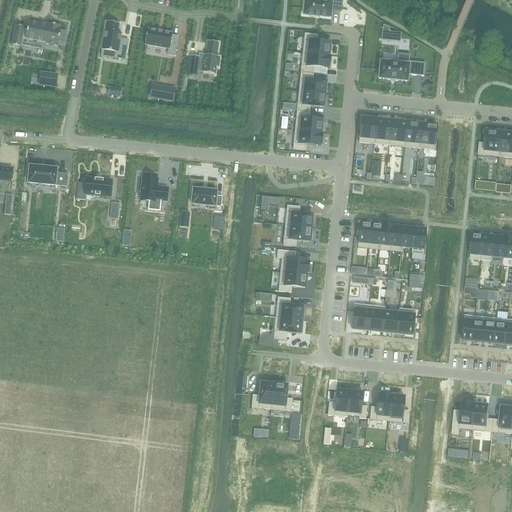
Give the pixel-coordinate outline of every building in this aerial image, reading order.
[(304,0),(303,16),(331,19),(332,11),(341,12),(342,0),(304,0)] [(15,25),(12,45),(21,47),(22,39),(46,43),(45,45),(57,47),(59,41),(64,42),(66,32),(60,31),(61,28),(60,28),(60,27),(56,26),(47,24),(47,26),(28,22),(26,31),(24,31),(25,27),(15,25)] [(106,23),(101,50),(116,52),(115,59),(125,61),(128,40),(121,39),(121,34),(118,33),(119,25),(106,23)] [(382,31),(381,40),(400,42),(401,33),(389,32),(389,28),(386,26),(383,26),(383,31),(382,31)] [(175,57),(178,41),(171,40),(172,33),(160,31),(148,29),(145,45),(168,50),(167,55),(175,57)] [(305,34),(303,54),(307,54),(330,57),(331,43),(317,41),(317,35),(305,34)] [(191,57),(188,76),(196,77),(197,77),(198,72),(202,73),(215,75),(216,67),(219,68),(220,58),(217,57),(219,44),(207,42),(205,55),(200,55),(199,58),(191,57)] [(301,68),(301,73),(313,74),(314,69),(329,70),(330,57),(307,54),(303,54),(301,68)] [(380,58),(378,78),(393,79),(409,80),(409,76),(425,77),(426,62),(380,58)] [(41,73),(40,85),(55,87),(56,87),(58,75),(54,74),(41,73)] [(301,73),(299,92),(301,93),(325,95),(326,81),(313,80),(313,74),(301,73)] [(151,91),(150,97),(173,101),(175,89),(158,86),(157,92),(151,91)] [(109,87),(108,96),(120,97),(121,89),(109,87)] [(299,92),(297,112),(310,113),(310,107),(324,108),(325,95),(301,93),(299,92)] [(297,112),(295,131),(298,132),(321,134),(322,120),(309,119),(310,113),(297,112)] [(361,118),(359,140),(374,141),(376,119),(361,118)] [(376,119),(374,141),(389,143),(392,121),(376,119)] [(392,121),(389,143),(405,144),(407,122),(392,121)] [(407,122),(405,144),(420,146),(422,123),(407,122)] [(422,123),(420,146),(435,147),(437,125),(422,123)] [(295,131),(293,150),(306,152),(306,146),(320,148),(321,134),(298,132),(295,131)] [(479,144),(478,155),(485,156),(500,157),(500,154),(502,132),(487,131),(486,144),(479,143),(479,144)] [(500,154),(500,157),(511,158),(511,132),(502,132),(500,154)] [(0,180),(11,182),(12,169),(0,167),(0,180)] [(29,167),(28,183),(66,187),(68,174),(56,173),(57,169),(29,167)] [(416,179),(415,185),(434,187),(435,179),(424,178),(424,173),(417,173),(416,179)] [(78,184),(77,200),(84,200),(85,195),(110,198),(112,181),(85,178),(85,185),(78,184)] [(143,178),(140,202),(149,203),(148,211),(160,212),(161,201),(167,202),(168,189),(157,188),(158,179),(143,178)] [(476,181),(476,190),(496,192),(497,184),(476,181)] [(192,189),(191,205),(216,208),(216,207),(217,197),(217,191),(192,189)] [(269,198),(268,205),(278,206),(279,199),(269,198)] [(111,203),(111,211),(119,212),(120,204),(111,203)] [(287,207),(285,227),(311,229),(313,216),(299,215),(300,208),(287,207)] [(181,213),(180,227),(188,228),(190,214),(181,213)] [(214,217),(213,230),(221,231),(222,217),(214,217)] [(358,244),(357,248),(369,250),(371,223),(360,222),(359,235),(358,244)] [(371,223),(369,250),(380,251),(382,224),(371,223)] [(382,224),(380,251),(391,252),(394,225),(382,224)] [(394,225),(391,252),(402,253),(402,250),(402,249),(404,226),(394,225)] [(404,226),(402,249),(412,250),(414,227),(404,226)] [(285,227),(283,247),(296,248),(297,242),(310,243),(311,229),(285,227)] [(412,251),(411,254),(423,255),(426,229),(414,227),(412,250),(412,251)] [(57,233),(56,242),(64,243),(64,234),(57,233)] [(472,234),(470,260),(481,261),(484,235),(472,234)] [(484,235),(481,261),(492,262),(493,258),(495,236),(484,235)] [(495,236),(493,258),(503,260),(506,237),(495,236)] [(511,237),(506,237),(503,260),(511,260),(511,237)] [(278,252),(277,260),(281,260),(280,273),(307,275),(308,262),(295,260),(295,254),(282,253),(278,252)] [(280,273),(278,293),(291,294),(292,287),(305,289),(307,275),(280,273)] [(276,318),(301,321),(302,321),(303,306),(296,306),(290,305),(290,300),(278,298),(276,318)] [(352,330),(367,331),(369,311),(369,306),(354,305),(352,330)] [(369,311),(367,331),(382,333),(384,313),(384,312),(385,308),(369,306),(369,311)] [(399,313),(397,334),(412,336),(415,311),(399,309),(399,313)] [(384,313),(382,333),(397,334),(399,313),(384,312),(384,313)] [(465,316),(462,341),(473,342),(475,322),(475,317),(465,316)] [(475,322),(473,342),(484,343),(486,323),(486,318),(475,317),(475,322)] [(274,336),(274,340),(278,340),(286,341),(287,334),(300,335),(301,321),(276,318),(274,336)] [(486,323),(484,343),(495,344),(497,324),(497,319),(486,318),(486,323)] [(497,324),(495,344),(506,345),(508,325),(508,320),(497,319),(497,324)] [(266,335),(265,345),(277,346),(278,340),(274,340),(274,336),(266,335)] [(253,396),(251,409),(271,411),(274,385),(261,383),(259,397),(253,396)] [(274,385),(271,411),(291,413),(293,400),(286,399),(288,386),(274,385)] [(328,403),(327,416),(346,418),(347,416),(347,413),(349,392),(336,391),(335,404),(328,403)] [(347,413),(347,416),(359,417),(359,420),(366,420),(367,407),(361,407),(362,393),(349,392),(347,413)] [(371,408),(370,421),(389,423),(389,418),(391,396),(378,395),(377,408),(371,408)] [(389,418),(389,423),(408,424),(409,411),(403,411),(405,398),(391,396),(389,418)] [(454,416),(452,435),(459,435),(459,430),(472,431),(475,405),(460,404),(459,417),(454,416)] [(475,405),(472,431),(492,433),(493,420),(485,419),(486,406),(475,405)] [(493,420),(492,433),(511,435),(511,408),(501,408),(500,421),(493,420)]
